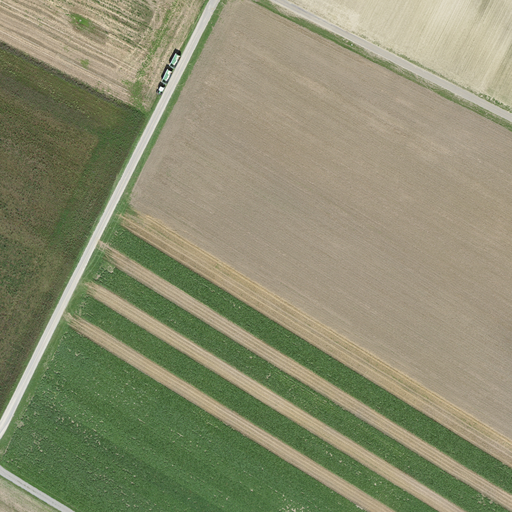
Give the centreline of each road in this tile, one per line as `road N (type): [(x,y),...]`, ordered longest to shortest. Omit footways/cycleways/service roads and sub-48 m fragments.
road 1 (track): [(0,434),(214,0)]
road 2 (track): [(511,118),(275,0)]
